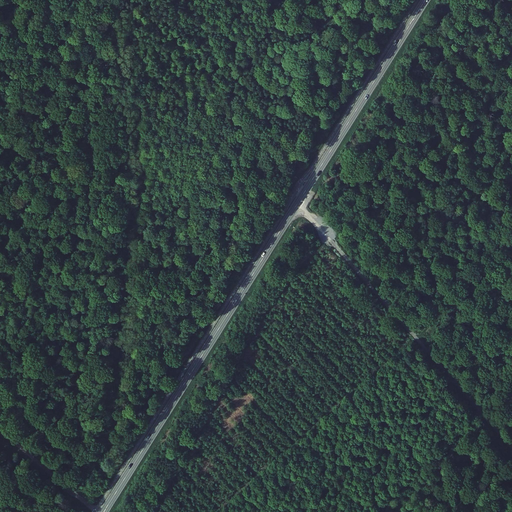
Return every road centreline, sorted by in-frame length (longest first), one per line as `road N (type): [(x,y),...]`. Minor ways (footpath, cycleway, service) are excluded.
road 1 (tertiary): [(425,0),(103,511)]
road 2 (track): [(297,203),(511,447)]
road 3 (track): [(511,365),(380,210)]
road 4 (track): [(97,511),(0,433)]
